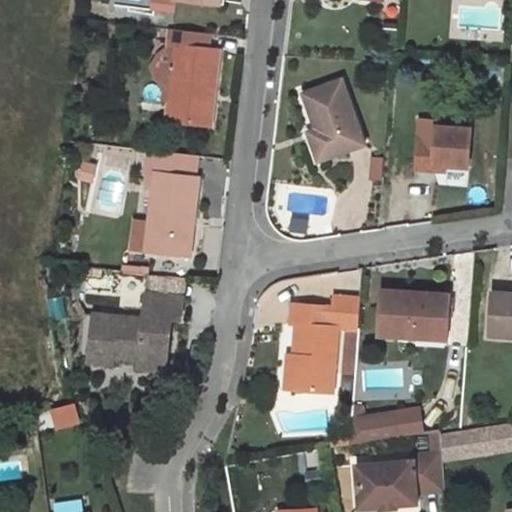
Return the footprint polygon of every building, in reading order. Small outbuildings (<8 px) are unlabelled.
[(167,120),(211,126),(214,101),(209,101),(215,49),(208,48),(210,33),(171,29),(169,45),(166,45),(166,47),(158,51),(154,55),(151,61),(149,70),(151,76),(153,80),(157,86),(163,89),(161,101),(169,102),(167,120)] [(209,101),(214,101),(219,50),(215,49),(209,101)] [(365,144),(342,80),(305,94),(317,129),(327,157),(365,144)] [(91,106),(91,84),(83,84),(83,105),(91,106)] [(418,137),(416,167),(434,169),(434,163),(446,164),(469,166),(472,129),(436,127),(435,138),(418,137)] [(327,157),(317,129),(309,132),(319,160),(327,157)] [(191,256),(200,176),(195,176),(197,155),(150,150),(148,172),(149,172),(155,173),(154,186),(150,221),(155,222),(151,251),(191,256)] [(382,179),(383,158),(372,157),(370,179),(382,179)] [(92,181),(95,165),(84,163),(81,178),(92,181)] [(151,251),(155,222),(150,221),(136,219),(133,249),(151,251)] [(184,297),(164,295),(167,275),(151,275),(149,293),(147,293),(144,320),(94,314),(89,361),(113,364),(113,357),(132,359),(132,355),(140,356),(139,360),(139,367),(166,370),(172,318),(181,319),(184,297)] [(186,278),(167,275),(164,295),(184,297),(186,278)] [(382,291),(379,334),(400,335),(417,336),(418,329),(448,331),(451,295),(382,291)] [(511,336),(511,293),(492,292),(490,335),(511,336)] [(294,354),(291,389),(334,392),(339,327),(346,327),(359,328),(361,298),(334,296),(333,306),(291,303),(290,323),(296,324),(294,354)] [(359,328),(346,327),(343,372),(355,373),(359,328)] [(400,335),(400,341),(448,344),(448,331),(418,329),(417,336),(400,335)] [(288,354),(285,389),(291,389),(294,354),(288,354)] [(51,430),(77,423),(72,402),(45,409),(51,430)] [(363,406),(353,406),(351,433),(350,444),(396,437),(393,413),(364,417),(363,406)] [(458,458),(511,449),(511,424),(453,434),(458,458)] [(443,452),(442,430),(431,432),(432,453),(443,452)] [(350,444),(351,433),(330,437),(331,447),(350,444)] [(446,489),(443,452),(432,453),(413,455),(413,460),(357,465),(361,507),(380,506),(384,505),(384,503),(394,502),(394,505),(398,504),(418,503),(417,491),(446,489)] [(399,510),(398,504),(394,505),(394,502),(384,503),(384,505),(380,506),(381,511),(399,510)]
